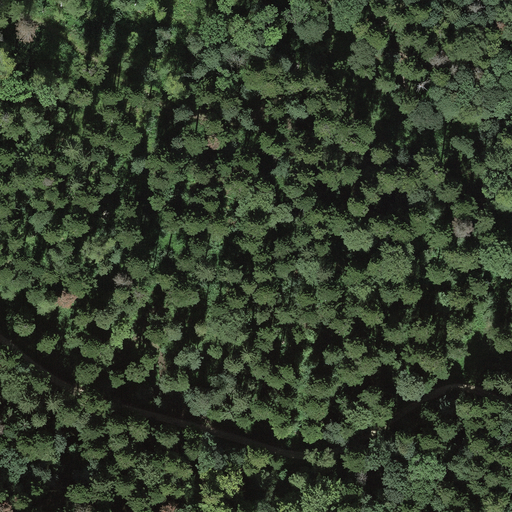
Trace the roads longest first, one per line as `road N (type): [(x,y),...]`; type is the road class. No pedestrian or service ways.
road 1 (track): [(511,405),(478,391),(445,393),(306,457),(114,406),(40,375),(0,341)]
road 2 (track): [(327,0),(321,44),(287,84),(251,115),(215,119),(162,98),(75,43),(0,17)]
